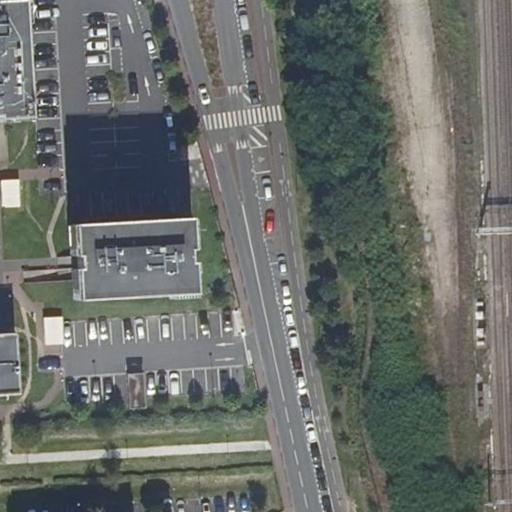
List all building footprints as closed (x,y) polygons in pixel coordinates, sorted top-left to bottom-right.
[(18,0),(0,1),(0,120),(24,119),(18,0)] [(1,208),(17,207),(16,184),(0,185),(1,208)] [(188,218),(70,225),(74,301),(191,294),(188,218)] [(13,334),(0,334),(0,394),(17,393),(13,334)] [(143,398),(142,373),(125,374),(127,400),(127,410),(144,409),(143,398)]
